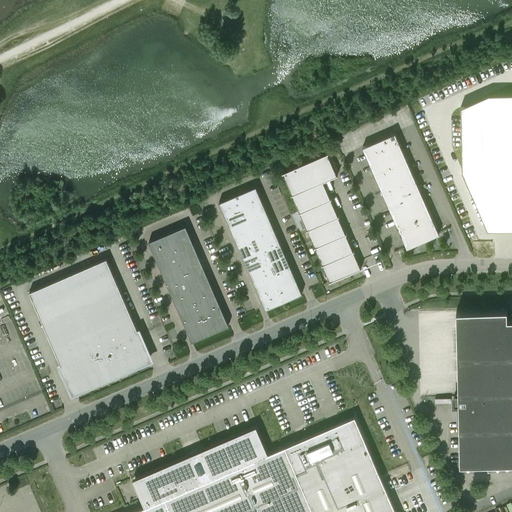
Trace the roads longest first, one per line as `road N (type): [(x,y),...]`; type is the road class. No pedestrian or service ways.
road 1 (unclassified): [(0,451),(416,273),(511,268)]
road 2 (unknown): [(272,335),(214,197),(258,181),(319,315)]
road 3 (unknown): [(199,366),(144,240),(184,218),(245,346)]
road 4 (unknown): [(467,269),(463,240),(408,124)]
road 5 (unknown): [(76,419),(17,282)]
road 6 (unknown): [(170,379),(110,244)]
road 7 (unknown): [(406,278),(349,151)]
road 8 (track): [(0,59),(124,0)]
road 9 (unknown): [(384,287),(334,175)]
